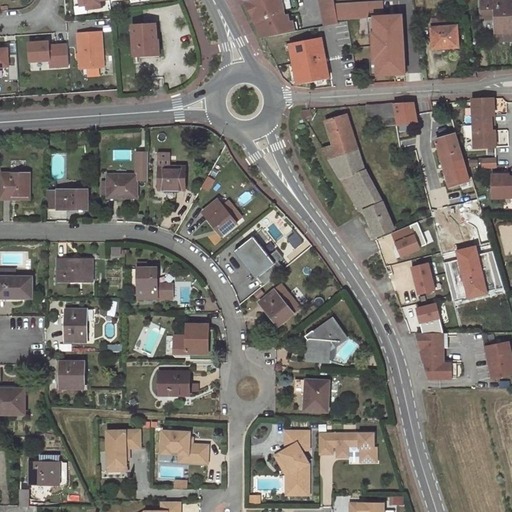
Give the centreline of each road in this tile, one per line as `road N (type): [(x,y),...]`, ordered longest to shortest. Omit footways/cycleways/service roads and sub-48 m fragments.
road 1 (residential): [(233,511),(236,414),(245,389),(236,327),(201,262),(130,233),(0,232)]
road 2 (secondary): [(437,511),(397,360),(355,277),(298,199)]
road 3 (residential): [(470,85),(275,99)]
road 4 (secondary): [(155,112),(0,122)]
